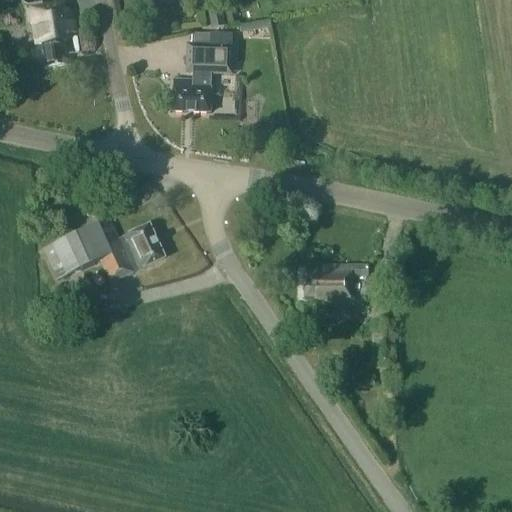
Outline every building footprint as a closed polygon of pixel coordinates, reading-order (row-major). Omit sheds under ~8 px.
[(64,55),(77,53),(72,17),(68,18),(66,5),(41,8),(41,6),(29,8),(35,47),(41,46),(45,70),(65,66),(64,55)] [(212,31),(225,29),(221,10),(209,12),(212,31)] [(171,114),(209,116),(212,76),(212,72),(232,73),(234,50),(188,47),(187,75),(193,76),(192,83),(173,82),(171,114)] [(109,221),(45,250),(59,281),(95,264),(97,271),(101,269),(109,287),(165,261),(148,225),(123,236),(124,238),(118,241),(109,221)] [(367,278),(367,268),(323,267),(324,265),(303,265),(303,303),(351,304),(351,278),(367,278)] [(371,365),(391,366),(392,327),(373,327),(371,365)]
